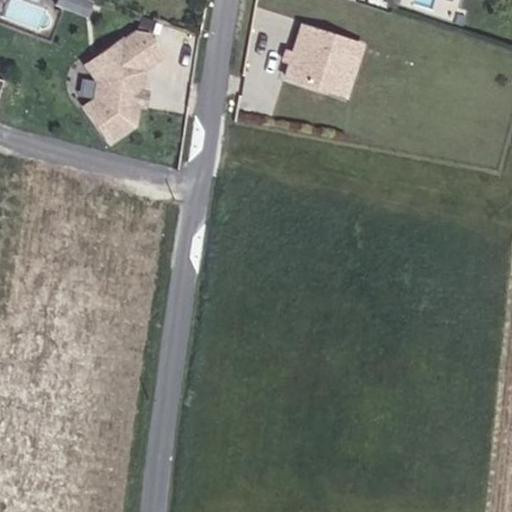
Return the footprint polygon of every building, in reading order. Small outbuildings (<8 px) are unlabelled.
[(63,0),(90,11),(94,0),(63,0)] [(97,14),(102,0),(101,0),(94,0),(90,11),(97,14)] [(351,76),(362,47),(304,24),(285,74),(332,92),(340,72),(351,76)] [(146,69),(167,56),(153,34),(139,32),(126,41),(125,39),(102,53),(111,67),(97,77),(96,103),(86,110),(114,147),(139,128),(142,107),(139,103),(140,95),(144,91),(147,70),(146,69)] [(343,96),(351,76),(340,72),(332,92),(343,96)]
